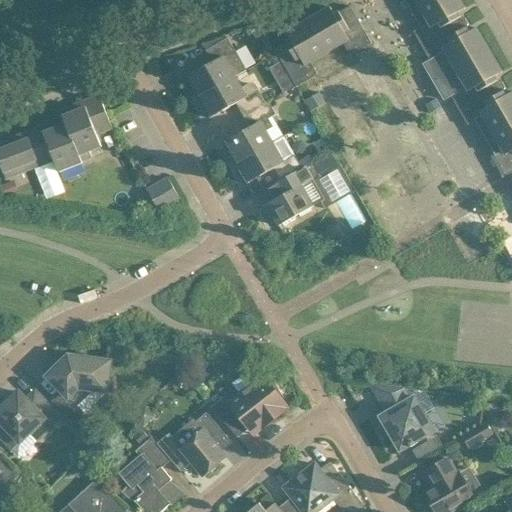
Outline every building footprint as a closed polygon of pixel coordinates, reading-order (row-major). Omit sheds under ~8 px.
[(405,0),(412,10),(429,0),(405,0)] [(458,14),(465,9),(460,0),(429,0),(412,10),(422,27),(413,32),(422,47),(467,21),(465,18),(460,17),(458,14)] [(330,7),(308,20),(327,53),(344,44),(351,56),(371,44),(371,45),(372,44),(357,18),(350,6),(339,12),(334,15),(330,7)] [(311,63),(327,53),(308,20),(286,33),(290,40),(286,43),(293,55),(282,62),(295,85),(297,87),(298,87),(318,75),(311,63)] [(424,65),(434,82),(489,50),(476,28),(469,32),(467,29),(468,24),(467,21),(422,47),(430,61),(424,65)] [(228,38),(206,51),(213,63),(187,78),(196,94),(198,92),(201,97),(236,77),(247,71),(228,38)] [(444,100),(450,97),(459,111),(504,85),(502,82),(497,81),(495,77),(502,73),(489,50),(434,82),(444,100)] [(282,61),(270,68),(284,91),(295,85),(282,61)] [(236,77),(201,97),(203,102),(201,103),(210,119),(212,117),(236,104),(243,116),(265,104),(265,103),(254,84),(250,82),(241,87),(236,77)] [(467,126),(476,121),(486,138),(511,122),(511,92),(506,96),(504,92),(505,88),(504,85),(459,111),(467,126)] [(320,93),(305,101),(311,111),(326,103),(320,93)] [(0,143),(0,163),(6,179),(54,160),(59,172),(82,163),(82,162),(92,158),(90,151),(102,147),(97,135),(113,129),(99,95),(60,111),(66,124),(45,133),(42,127),(0,143)] [(238,162),(273,142),(267,131),(273,127),(269,119),(276,115),(269,102),(269,101),(265,103),(265,104),(243,116),(250,128),(224,143),(233,159),(235,158),(238,162)] [(495,155),(491,157),(503,178),(511,172),(511,122),(486,138),(495,155)] [(273,142),(238,162),(241,167),(239,168),(248,184),(274,169),(281,181),(281,182),(284,179),(303,169),(295,155),(295,156),(284,138),(274,144),(273,142)] [(271,203),(265,207),(274,222),(276,221),(279,226),(283,224),(285,226),(296,219),(295,218),(299,215),(300,217),(311,210),(310,208),(314,206),(325,200),(314,180),(322,176),(314,162),(306,167),(303,169),(284,179),(281,182),(281,181),(267,189),(274,201),(271,203)] [(180,199),(168,178),(147,190),(159,211),(180,199)] [(14,181),(0,186),(0,187),(4,198),(19,192),(14,181)] [(74,424),(85,413),(70,398),(79,388),(106,392),(111,362),(68,356),(68,357),(47,377),(62,391),(52,401),(74,424)] [(254,435),(262,429),(289,409),(282,399),(284,398),(277,386),(274,389),(270,384),(264,389),(257,380),(230,401),(226,396),(211,408),(238,438),(249,429),(254,435)] [(380,417),(381,419),(400,452),(410,446),(411,448),(416,445),(415,443),(435,431),(415,397),(411,399),(405,389),(370,384),(387,413),(380,417)] [(0,430),(0,435),(13,449),(13,450),(29,434),(35,441),(60,417),(35,392),(27,400),(19,393),(0,411),(0,421),(4,426),(0,430)] [(169,433),(157,444),(171,460),(181,472),(192,463),(203,477),(226,457),(219,449),(218,447),(228,439),(207,413),(196,422),(203,430),(181,448),(173,438),(169,433)] [(492,435),(485,423),(463,436),(470,448),(492,435)] [(86,437),(75,448),(81,454),(92,444),(86,437)] [(126,494),(134,500),(144,511),(162,511),(167,507),(171,504),(170,502),(181,490),(171,481),(172,480),(162,468),(171,460),(152,438),(138,449),(142,454),(119,474),(131,488),(126,494)] [(0,483),(1,483),(7,488),(21,474),(0,451),(0,483)] [(435,511),(450,511),(474,498),(459,473),(457,475),(448,459),(426,472),(435,487),(425,494),(435,511)] [(289,484),(285,488),(292,498),(279,508),(282,511),(317,511),(334,499),(341,509),(339,510),(340,511),(361,511),(366,508),(331,462),(320,470),(315,464),(306,471),(300,476),(298,475),(290,481),(289,484)] [(22,475),(16,485),(31,494),(36,490),(22,475)] [(127,511),(97,479),(69,505),(75,511),(127,511)] [(282,511),(279,508),(275,503),(266,511),(260,504),(261,504),(260,503),(249,511),(282,511)]
